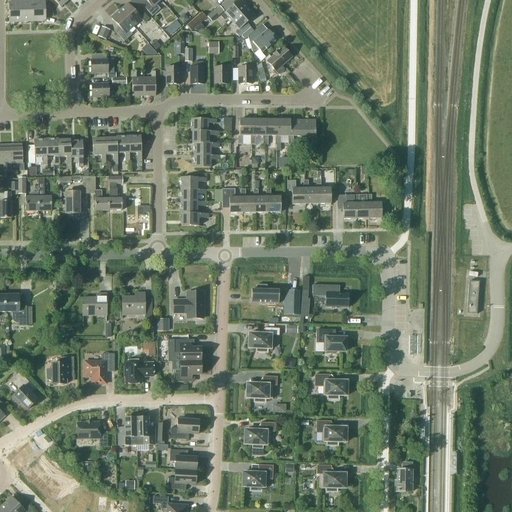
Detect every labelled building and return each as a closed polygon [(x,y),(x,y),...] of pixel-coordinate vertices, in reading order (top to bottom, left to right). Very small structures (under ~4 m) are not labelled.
[(15,0),(15,2),(8,2),(9,23),(21,22),(20,2),(20,0),(15,0)] [(160,2),(159,0),(143,0),(145,2),(141,6),(152,17),(159,10),(156,6),(160,2)] [(232,21),(247,8),(240,0),(239,0),(220,16),(223,20),(228,16),(232,21)] [(44,1),(33,2),(33,22),(45,22),(45,1),(44,1)] [(25,2),(20,2),(21,22),(33,22),(33,2),(32,2),(25,2)] [(127,5),(119,12),(132,27),(140,20),(144,23),(148,19),(138,8),(134,12),(127,5)] [(224,12),(220,7),(207,17),(211,22),(224,12)] [(247,8),(232,21),(239,29),(235,33),(239,38),(244,33),(247,36),(253,30),(246,23),(254,16),(247,8)] [(132,27),(119,12),(110,20),(117,28),(113,32),(123,43),(132,35),(128,31),(132,27)] [(183,15),(178,18),(183,24),(184,23),(189,19),(185,15),(183,15)] [(199,16),(187,26),(191,31),(203,21),(202,20),(199,16)] [(174,32),(169,27),(164,31),(169,36),(174,32)] [(108,32),(101,28),(97,38),(104,41),(108,32)] [(273,36),(267,29),(260,35),(256,30),(247,37),(248,40),(245,41),(248,51),(251,50),(252,52),(257,48),(261,53),(275,41),(271,38),(273,36)] [(160,47),(155,41),(151,45),(155,50),(160,47)] [(218,43),(208,43),(208,55),(218,55),(218,43)] [(157,54),(147,44),(141,50),(146,55),(154,56),(157,54)] [(292,57),(283,48),(278,52),(278,51),(273,55),(274,56),(267,62),(275,72),(276,72),(278,75),(279,75),(284,71),(284,69),(281,66),(292,57)] [(261,53),(252,61),(256,66),(265,57),(261,53)] [(106,61),(105,61),(100,61),(91,61),(90,61),(90,74),(107,74),(107,61),(106,61)] [(202,62),(194,62),(190,66),(189,69),(189,85),(202,85),(202,68),(202,62)] [(227,68),(214,68),(214,85),(227,85),(227,68)] [(251,85),(250,68),(238,68),(238,85),(251,85)] [(262,68),(256,70),(259,81),(265,80),(262,68)] [(178,85),(178,69),(165,69),(165,85),(178,85)] [(143,97),(143,79),(135,79),(135,72),(131,73),(131,97),(143,97)] [(150,79),(143,79),(143,97),(155,97),(155,73),(150,73),(150,79)] [(108,98),(108,85),(91,85),(91,98),(108,98)] [(226,117),(225,129),(235,129),(235,117),(226,117)] [(207,132),(207,125),(215,125),(215,120),(190,120),(190,132),(191,132),(207,132)] [(251,137),(251,121),(239,120),(238,136),(237,136),(237,145),(242,145),(242,136),(250,136),(251,137)] [(264,121),(251,121),(251,137),(250,136),(249,145),(255,145),(255,137),(262,137),(264,137),(264,121)] [(268,137),(275,137),(276,137),(276,121),(264,121),(264,137),(262,137),(262,145),(267,146),(268,137)] [(289,137),(289,121),(276,121),(276,137),(275,137),(275,146),(280,146),(280,137),(287,137),(289,137)] [(293,137),(302,137),(302,121),(289,121),(289,137),(287,137),(287,146),(293,146),(293,137)] [(315,121),(302,121),(302,137),(311,137),(311,146),(316,146),(316,137),(315,137),(315,121)] [(207,132),(191,132),(191,144),(193,144),(208,144),(208,136),(219,136),(219,132),(207,132)] [(129,162),(129,154),(128,137),(116,138),(116,139),(117,139),(117,154),(124,154),(124,162),(129,162)] [(128,137),(129,154),(136,153),(136,162),(141,162),(140,137),(128,137)] [(105,166),(105,156),(105,139),(92,140),(92,156),(100,156),(100,167),(105,166)] [(117,139),(116,139),(105,139),(105,156),(113,156),(113,166),(117,166),(117,154),(117,139)] [(47,165),(46,157),(46,140),(33,140),(33,146),(27,146),(28,164),(34,164),(34,157),(42,157),(43,165),(47,165)] [(58,140),(46,140),(46,157),(54,157),(55,165),(59,165),(59,158),(58,157),(58,141),(58,140)] [(69,140),(58,141),(58,157),(59,158),(66,157),(66,168),(71,168),(70,157),(69,142),(69,140)] [(82,142),(69,142),(70,157),(78,157),(78,168),(82,167),(82,142)] [(208,144),(193,144),(193,156),(218,156),(209,156),(209,148),(218,148),(218,144),(208,144)] [(10,165),(9,146),(0,145),(0,165),(7,165),(7,172),(11,172),(11,165),(10,165)] [(22,145),(9,146),(10,165),(11,165),(19,164),(19,172),(24,172),(24,164),(23,164),(22,145)] [(218,156),(193,156),(193,168),(209,168),(209,160),(218,160),(218,156)] [(279,169),(279,160),(270,159),(270,169),(279,169)] [(95,212),(108,212),(108,200),(101,200),(101,191),(95,191),(95,177),(88,177),(88,195),(95,195),(95,212)] [(109,200),(108,200),(108,212),(121,212),(121,200),(117,200),(117,189),(116,189),(116,185),(122,185),(122,177),(108,177),(109,185),(109,200)] [(26,178),(18,178),(17,195),(25,195),(26,178)] [(38,186),(38,212),(51,212),(51,198),(44,198),(44,178),(38,178),(38,186)] [(179,179),(179,191),(197,190),(196,183),(205,183),(205,179),(179,179)] [(317,190),(317,205),(330,205),(330,189),(320,190),(320,181),(315,181),(316,190),(317,190)] [(292,206),(304,206),(304,190),(303,190),(295,190),(295,182),(287,182),(287,191),(291,191),(292,206)] [(303,182),(303,190),(304,190),(304,206),(317,205),(317,190),(316,190),(308,190),(308,182),(303,182)] [(25,212),(38,212),(38,186),(35,186),(35,193),(31,193),(31,198),(25,198),(25,212)] [(229,190),(221,190),(221,191),(221,203),(222,206),(229,206),(229,214),(242,214),(242,198),(240,198),(235,198),(235,189),(229,190)] [(197,190),(179,191),(179,203),(196,203),(196,195),(205,195),(205,190),(197,190)] [(240,190),(240,198),(242,198),(242,214),(254,214),(254,198),(253,198),(245,198),(245,190),(240,190)] [(254,198),(254,214),(267,213),(266,198),(265,198),(257,198),(257,190),(253,190),(253,198),(254,198)] [(266,198),(267,213),(280,213),(279,197),(270,198),(270,190),(265,190),(265,198),(266,198)] [(11,192),(4,192),(4,202),(0,201),(0,218),(12,219),(12,202),(11,202),(11,192)] [(80,214),(80,193),(65,193),(65,214),(80,214)] [(343,219),(355,219),(355,204),(354,204),(354,195),(337,196),(337,204),(342,204),(343,219)] [(368,203),(367,203),(366,195),(354,195),(354,204),(355,204),(355,219),(368,219),(368,203)] [(366,195),(367,203),(368,203),(368,219),(381,219),(381,203),(371,203),(371,195),(366,195)] [(205,203),(196,203),(179,203),(179,214),(181,214),(196,214),(196,207),(205,207),(205,203)] [(196,215),(196,214),(181,214),(181,227),(197,227),(197,219),(208,219),(208,215),(196,215)] [(479,282),(469,281),(467,314),(477,315),(479,282)] [(251,290),(251,303),(278,304),(278,291),(266,290),(266,286),(256,285),(256,290),(251,290)] [(312,286),(312,294),(325,294),(325,307),(348,308),(348,294),(336,294),(336,286),(312,286)] [(288,291),(288,310),(292,310),(292,317),(298,317),(299,291),(288,291)] [(204,319),(203,293),(187,293),(187,301),(174,301),(174,314),(187,314),(187,319),(204,319)] [(106,316),(106,294),(96,295),(96,298),(82,298),(82,317),(106,316)] [(144,300),(144,294),(135,294),(135,298),(121,298),(121,316),(144,315),(144,319),(152,319),(152,300),(144,300)] [(5,295),(5,313),(8,313),(11,313),(12,317),(12,320),(12,322),(13,322),(15,323),(16,324),(19,324),(19,326),(26,326),(26,324),(32,324),(32,319),(26,319),(26,318),(26,307),(19,308),(18,302),(18,295),(5,295)] [(169,320),(157,320),(157,331),(168,332),(169,320)] [(316,328),(316,342),(323,342),(323,344),(323,349),(326,349),(326,352),(335,352),(335,349),(344,349),(344,346),(347,346),(347,337),(345,337),(345,336),(332,336),(330,336),(330,329),(316,328)] [(279,329),(265,329),(264,335),(250,334),(249,348),(257,349),(257,352),(267,353),(267,349),(273,349),(273,336),(279,337),(279,329)] [(174,362),(201,362),(201,348),(192,348),(192,340),(170,340),(167,340),(167,362),(171,362),(174,362)] [(114,372),(114,354),(102,354),(102,362),(84,362),(84,376),(92,376),(92,384),(106,384),(106,372),(114,372)] [(296,368),(298,359),(289,357),(287,366),(296,368)] [(74,373),(73,358),(60,358),(60,364),(51,364),(52,370),(47,370),(47,379),(52,378),(52,385),(66,385),(66,373),(74,373)] [(140,364),(140,362),(124,362),(124,377),(126,377),(126,384),(140,384),(140,377),(153,377),(152,364),(140,364)] [(174,362),(175,371),(177,371),(177,374),(174,374),(174,383),(177,383),(192,382),(192,375),(201,375),(201,362),(174,362)] [(28,382),(19,372),(14,377),(16,380),(13,383),(20,390),(11,398),(18,404),(20,402),(27,410),(37,401),(23,387),(28,382)] [(315,376),(315,388),(321,388),(322,388),(322,395),(322,396),(323,396),(326,396),(328,396),(328,400),(338,400),(339,397),(343,397),(346,397),(347,383),(331,382),(330,382),(329,382),(330,376),(315,376)] [(277,378),(263,377),(262,385),(247,384),(247,398),(255,399),(254,403),(265,403),(265,399),(273,400),(273,386),(277,386),(277,378)] [(276,412),(289,412),(289,404),(276,404),(276,412)] [(130,438),(136,438),(136,418),(124,419),(124,428),(118,428),(119,446),(130,446),(130,438)] [(136,418),(136,438),(137,446),(155,445),(154,427),(148,428),(148,418),(136,418)] [(192,418),(184,418),(184,420),(178,420),(178,429),(172,428),(171,440),(186,440),(186,434),(198,435),(199,421),(192,421),(192,418)] [(331,422),(316,422),(316,434),(323,434),(322,443),(328,443),(328,447),(338,447),(338,443),(346,443),(346,429),(331,429),(331,422)] [(99,433),(99,423),(78,424),(78,440),(99,439),(99,447),(107,447),(107,433),(99,433)] [(275,424),(260,423),(260,431),(245,431),(245,445),(252,445),(252,449),(262,449),(262,445),(270,446),(271,432),(274,433),(275,424)] [(405,435),(405,426),(394,426),(394,435),(405,435)] [(176,462),(175,470),(196,472),(197,458),(185,457),(185,451),(170,450),(170,462),(176,462)] [(92,473),(92,463),(83,463),(84,473),(92,473)] [(294,465),(285,464),(285,473),(293,474),(294,465)] [(415,479),(411,479),(412,472),(411,472),(411,464),(403,464),(402,470),(402,472),(397,472),(397,483),(395,483),(395,492),(411,493),(411,486),(415,486),(415,479)] [(273,466),(259,466),(258,474),(243,473),(243,487),(251,487),(250,491),(261,492),(261,488),(266,488),(267,480),(273,480),(273,466)] [(332,467),(317,466),(317,475),(319,475),(319,489),(327,489),(327,493),(337,493),(337,489),(345,489),(345,475),(332,475),(332,467)] [(196,472),(175,470),(175,479),(169,478),(168,490),(183,490),(184,485),(195,485),(196,472)] [(3,505),(9,511),(33,511),(23,501),(19,505),(12,497),(3,505)] [(168,498),(153,497),(153,504),(161,504),(161,509),(167,510),(166,511),(187,511),(188,506),(168,505),(168,498)]
